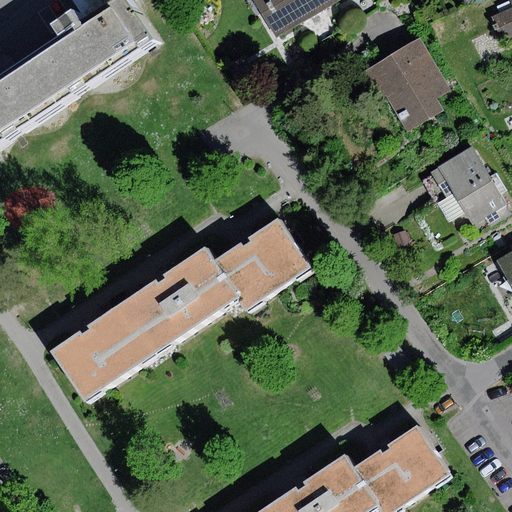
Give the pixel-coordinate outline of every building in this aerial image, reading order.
[(71,0),(83,17),(111,0),(71,0)] [(253,0),(276,38),(341,0),(253,0)] [(68,41),(26,69),(57,114),(161,44),(143,17),(140,19),(138,16),(141,14),(132,1),(90,29),(80,13),(69,21),(59,27),(68,41)] [(511,33),(511,8),(493,16),(502,38),(511,33)] [(451,91),(419,40),(366,73),(405,135),(444,111),(437,99),(451,91)] [(0,152),(57,114),(26,69),(0,86),(0,152)] [(473,148),(423,178),(437,203),(453,193),(465,213),(472,225),(485,217),(506,205),(473,148)] [(453,193),(437,203),(449,222),(465,213),(453,193)] [(511,215),(511,214),(506,205),(485,217),(491,228),(511,215)] [(216,262),(243,303),(250,313),(313,272),(279,220),(251,239),(254,243),(251,245),(247,247),(245,243),(216,262)] [(127,303),(162,356),(243,303),(216,262),(208,250),(168,276),(171,281),(166,284),(162,287),(159,283),(127,303)] [(511,253),(498,262),(511,285),(511,253)] [(162,356),(127,303),(92,326),(95,330),(90,334),(86,337),(83,333),(52,353),(87,405),(162,356)] [(394,339),(380,350),(398,374),(412,364),(394,339)] [(354,470),(380,511),(403,511),(455,479),(421,426),(388,447),(391,452),(388,454),(385,456),(382,451),(354,470)] [(264,511),(380,511),(354,470),(347,459),(306,485),(309,489),(304,492),(299,495),(297,491),(264,511)]
